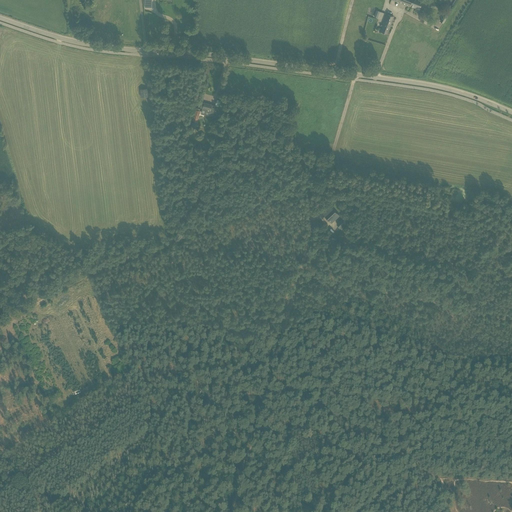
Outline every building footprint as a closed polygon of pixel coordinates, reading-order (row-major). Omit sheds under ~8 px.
[(421,0),(410,0),(409,4),(409,5),(410,5),(419,8),(421,4),(421,0)] [(387,14),(380,31),(387,34),(393,16),(387,14)] [(140,89),(141,97),(148,96),(147,88),(140,89)] [(213,115),(213,111),(214,106),(211,106),(211,105),(203,103),(203,104),(199,103),(198,107),(203,108),(202,111),(196,110),(193,121),(198,122),(200,114),(209,116),(210,114),(213,115)] [(324,216),(329,221),(331,218),(334,221),(339,216),(330,206),(325,212),(327,213),(324,216)] [(340,228),(346,222),(342,219),(336,224),(340,228)]
